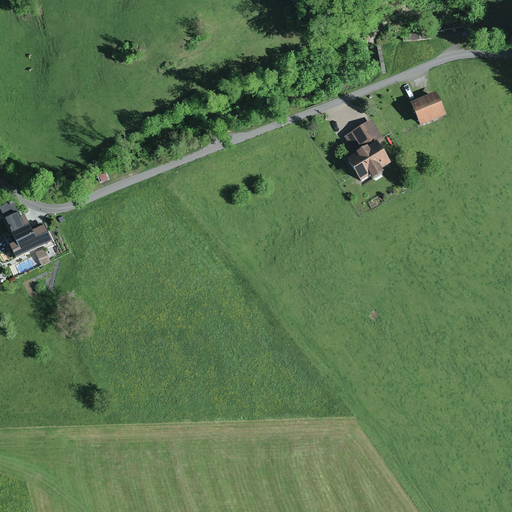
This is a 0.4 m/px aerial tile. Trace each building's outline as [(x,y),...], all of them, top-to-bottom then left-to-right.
[(436,95),(411,107),(421,130),(447,119),(436,95)] [(372,121),(345,139),(357,158),(348,164),(362,185),(370,180),(373,184),(385,176),(382,172),(392,166),(379,146),(385,142),(372,121)] [(107,174),(98,177),(101,185),(110,181),(107,174)] [(12,204),(0,209),(0,210),(16,245),(10,248),(16,262),(53,245),(44,227),(33,233),(25,217),(21,219),(14,205),(12,204)] [(45,250),(36,254),(42,266),(51,261),(45,250)]
